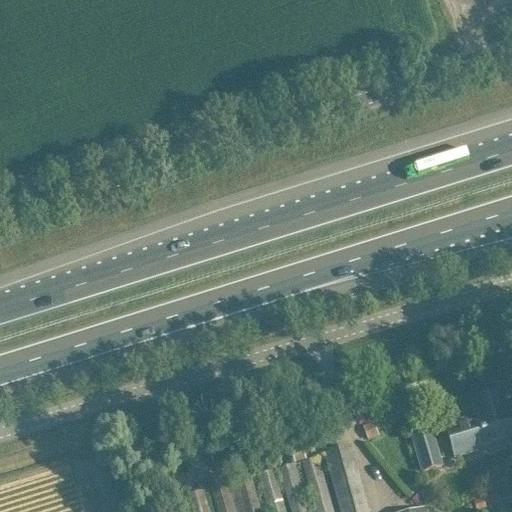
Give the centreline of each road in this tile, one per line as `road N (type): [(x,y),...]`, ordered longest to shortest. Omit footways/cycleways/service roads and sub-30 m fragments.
road 1 (unclassified): [(0,212),(511,50)]
road 2 (motorway): [(511,151),(0,310)]
road 3 (motorway): [(0,368),(511,209)]
road 4 (unclassified): [(511,292),(0,441)]
